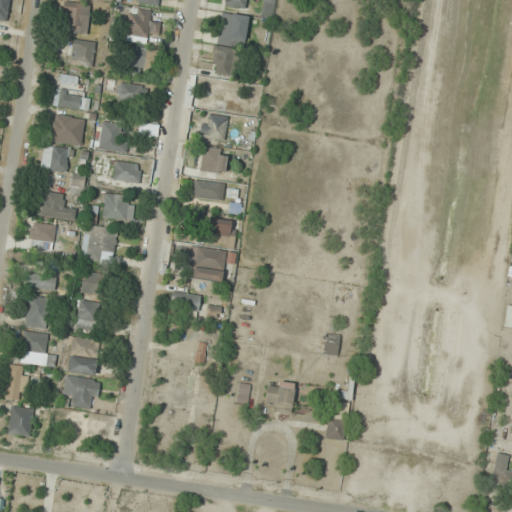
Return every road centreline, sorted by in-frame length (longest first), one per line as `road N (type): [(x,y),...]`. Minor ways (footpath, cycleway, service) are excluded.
road 1 (residential): [(189,0),(123,480)]
road 2 (tertiary): [(0,461),(331,511)]
road 3 (residential): [(0,261),(43,0)]
